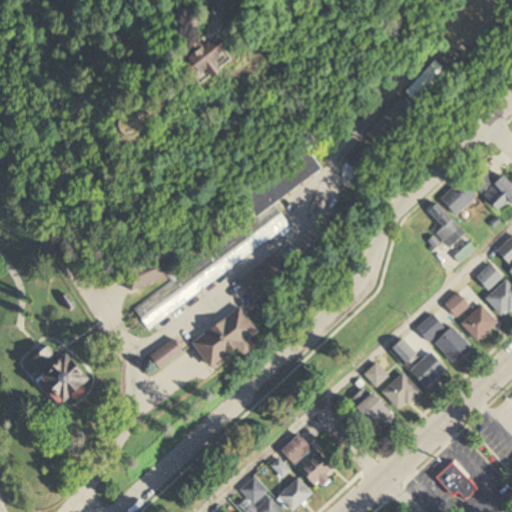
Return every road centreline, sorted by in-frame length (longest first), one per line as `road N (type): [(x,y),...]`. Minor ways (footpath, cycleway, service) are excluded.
road 1 (residential): [(491,117),(398,204),(349,299),(118,511)]
road 2 (tertiary): [(349,511),(511,364)]
